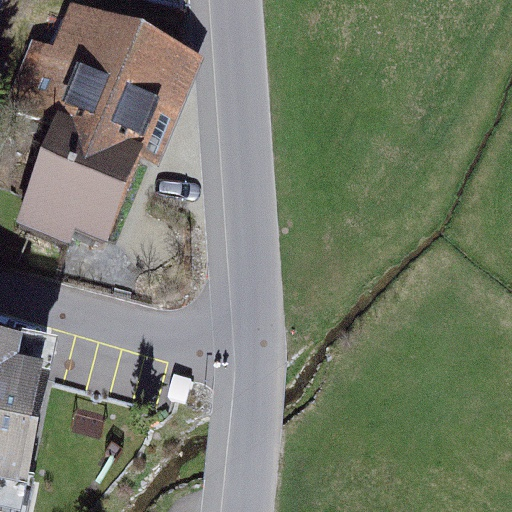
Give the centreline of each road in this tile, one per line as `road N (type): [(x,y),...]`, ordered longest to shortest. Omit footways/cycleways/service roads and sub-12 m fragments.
road 1 (residential): [(237,511),(243,331),(223,0)]
road 2 (unknown): [(243,331),(112,285),(0,263)]
